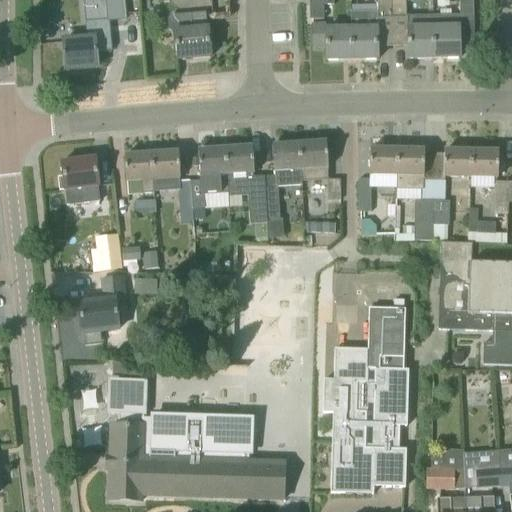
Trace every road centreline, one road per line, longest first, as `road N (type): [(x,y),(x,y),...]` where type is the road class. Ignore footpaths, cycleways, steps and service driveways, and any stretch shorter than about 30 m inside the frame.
road 1 (tertiary): [(49,511),(5,129)]
road 2 (residential): [(5,129),(261,109)]
road 3 (residential): [(261,109),(511,104)]
road 4 (tertiary): [(5,129),(4,0)]
